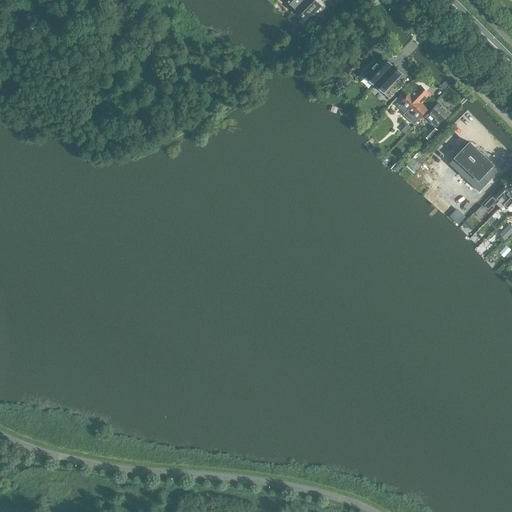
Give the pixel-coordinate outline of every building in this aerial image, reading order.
[(286,0),(289,3),(288,3),(289,5),(290,6),(291,8),(292,9),(293,11),(303,0),(286,0)] [(317,0),(317,1),(316,0),(303,0),(293,11),(295,12),(296,13),(298,14),(299,15),(301,16),(301,15),(309,23),(314,19),(315,20),(319,16),(318,14),(326,6),(320,0),(317,0)] [(301,26),(291,38),(300,45),(309,32),(301,26)] [(366,67),(361,72),(364,76),(374,85),(393,65),(384,56),(378,62),(375,58),(366,67)] [(393,65),(374,85),(375,84),(384,93),(390,87),(396,93),(404,84),(398,79),(403,73),(393,64),(393,65)] [(411,93),(402,103),(409,109),(403,115),(414,125),(419,119),(428,110),(422,104),(425,101),(426,103),(431,98),(429,96),(430,95),(421,87),(413,95),(411,93)] [(449,113),(439,103),(426,117),(436,126),(449,113)] [(408,124),(402,130),(406,134),(412,128),(408,124)] [(429,140),(437,131),(432,126),(424,135),(429,140)] [(493,165),(488,160),(470,143),(455,158),(479,180),(493,165)] [(436,180),(448,167),(434,153),(421,166),(436,180)] [(429,187),(435,181),(426,172),(420,179),(429,187)] [(503,189),(495,196),(499,200),(506,193),(511,197),(511,196),(511,182),(510,185),(507,185),(503,189)] [(426,196),(429,199),(437,190),(434,187),(426,196)] [(447,215),(456,206),(438,190),(430,199),(447,215)] [(459,207),(451,214),(459,223),(467,215),(459,207)] [(492,216),(487,222),(490,225),(496,220),(492,216)] [(511,225),(510,224),(500,234),(505,240),(511,232),(511,225)]
